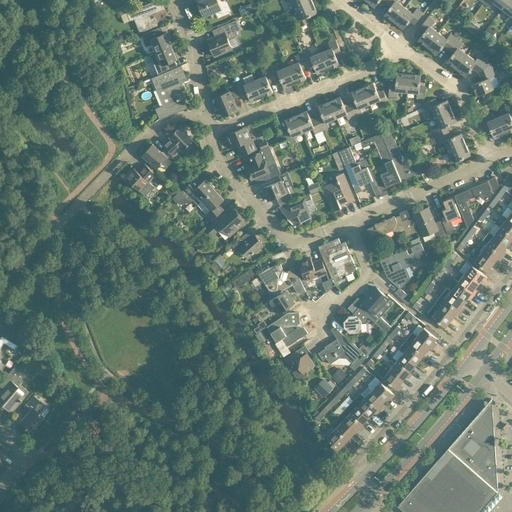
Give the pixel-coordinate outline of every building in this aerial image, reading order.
[(160,0),(155,0),(150,2),(126,12),(130,21),(134,19),(140,33),(158,25),(158,23),(157,22),(157,20),(156,19),(154,17),(149,19),(148,16),(164,9),(160,0)] [(218,0),(196,0),(204,17),(222,9),(218,0)] [(290,0),(292,0),(296,8),(313,1),(312,0),(285,0),(287,2),(290,0)] [(385,14),(394,21),(405,7),(397,1),(397,0),(387,0),(387,2),(391,5),(385,14)] [(494,2),(502,8),(508,0),(486,0),(484,3),(490,8),(494,2)] [(506,20),(511,24),(511,0),(508,0),(502,8),(510,15),(506,20)] [(313,1),(296,8),(300,18),(295,20),(298,27),(310,22),(307,17),(318,12),(313,1)] [(251,3),(247,5),(250,12),(256,9),(251,3)] [(405,7),(394,21),(404,29),(410,20),(415,23),(423,13),(417,8),(413,13),(405,7)] [(130,21),(126,12),(121,15),(124,23),(130,21)] [(328,15),(330,20),(338,17),(335,12),(328,15)] [(418,40),(428,47),(439,33),(431,27),(435,21),(428,16),(420,27),(425,31),(418,40)] [(220,35),(215,37),(208,40),(215,56),(232,48),(228,39),(238,35),(237,31),(241,29),(237,20),(217,28),(220,35)] [(153,43),(157,52),(171,46),(166,33),(164,33),(161,26),(142,35),(147,46),(153,43)] [(300,27),(293,30),(296,36),(302,33),(300,27)] [(478,29),(475,34),(480,38),(484,33),(478,29)] [(444,45),(449,49),(457,38),(451,33),(447,39),(439,33),(428,47),(437,54),(444,45)] [(122,34),(113,38),(116,44),(125,40),(122,34)] [(447,61),(456,69),(467,54),(459,48),(463,43),(457,38),(449,49),(454,53),(447,61)] [(331,48),(321,52),(329,69),(339,64),(335,54),(341,51),(336,39),(328,42),(331,48)] [(120,44),(114,47),(117,53),(123,51),(120,44)] [(157,52),(150,55),(159,75),(178,67),(175,60),(177,59),(171,46),(157,52)] [(310,50),(302,53),(308,65),(313,63),(318,73),(329,69),(321,52),(312,56),(310,50)] [(298,62),(288,66),(295,83),(306,78),(302,68),(308,65),(302,53),(295,56),(298,62)] [(473,67),(479,72),(490,64),(479,55),(475,60),(467,54),(456,69),(466,76),(473,67)] [(226,58),(214,63),(217,69),(228,64),(226,58)] [(277,64),(269,67),(275,79),(280,77),(284,87),(295,83),(288,66),(279,70),(277,64)] [(483,80),(472,84),(477,95),(486,92),(494,88),(490,79),(496,76),(490,64),(479,72),(483,80)] [(159,75),(153,77),(158,90),(157,90),(164,106),(157,109),(161,118),(187,107),(183,98),(185,98),(180,87),(179,83),(182,82),(187,79),(184,71),(180,73),(178,67),(177,67),(159,75)] [(264,76),(255,80),(262,97),(273,92),(269,82),(275,79),(269,67),(262,70),(264,76)] [(213,70),(209,75),(215,79),(219,74),(213,70)] [(397,91),(407,92),(409,74),(397,73),(396,84),(390,83),(389,97),(397,97),(397,91)] [(409,74),(407,92),(417,93),(417,99),(425,100),(426,86),(420,86),(421,75),(409,74)] [(262,97),(255,80),(246,84),(243,78),(236,81),(241,93),(247,91),(251,101),(262,97)] [(374,82),(363,87),(370,104),(379,100),(381,106),(389,103),(384,90),(378,93),(374,82)] [(217,98),(224,115),(237,110),(233,99),(240,96),(235,85),(228,88),(230,93),(217,98)] [(356,102),(350,104),(356,117),(363,113),(361,108),(370,104),(363,87),(352,92),(356,102)] [(340,96),(329,101),(336,118),(346,114),(348,120),(356,117),(350,104),(345,107),(340,96)] [(431,108),(435,118),(452,111),(448,100),(437,104),(435,98),(422,103),(426,111),(431,108)] [(323,116),(317,118),(322,130),(330,127),(327,122),(336,118),(329,101),(318,106),(323,116)] [(507,113),(498,117),(505,134),(511,130),(511,118),(511,119),(511,118),(511,104),(505,107),(507,113)] [(307,110),(296,115),(303,132),(312,128),(315,134),(322,130),(317,118),(312,121),(307,110)] [(433,129),(436,137),(449,131),(446,126),(457,122),(452,111),(435,118),(439,127),(433,129)] [(303,132),(296,115),(285,120),(290,130),(284,132),(285,135),(291,144),(297,141),(294,135),(303,132)] [(505,134),(498,117),(489,121),(487,115),(479,118),(484,130),(490,128),(494,138),(505,134)] [(170,137),(163,144),(166,147),(173,155),(174,157),(182,150),(183,150),(193,140),(180,126),(170,137)] [(239,148),(241,155),(256,149),(252,139),(251,140),(245,127),(227,134),(233,147),(238,145),(239,148)] [(390,129),(381,133),(401,181),(416,174),(413,168),(419,166),(422,172),(428,169),(422,157),(416,160),(415,156),(402,162),(400,156),(401,155),(390,129)] [(445,142),(449,151),(466,144),(461,133),(451,137),(449,131),(436,137),(440,144),(445,142)] [(278,134),(276,137),(279,142),(286,138),(283,132),(278,134)] [(401,181),(381,133),(372,137),(383,164),(385,163),(388,171),(381,174),(387,187),(401,181)] [(267,140),(259,143),(262,149),(269,146),(267,140)] [(466,144),(449,151),(454,162),(471,155),(466,144)] [(151,145),(142,156),(150,162),(157,169),(167,157),(169,159),(172,156),(173,155),(166,147),(165,148),(162,152),(157,148),(157,149),(156,149),(151,145)] [(344,162),(345,165),(350,163),(351,165),(357,162),(351,150),(350,146),(339,151),(344,162)] [(252,165),(246,167),(250,176),(251,179),(255,178),(258,184),(272,178),(281,174),(270,147),(258,153),(249,156),(252,165)] [(357,162),(351,165),(356,176),(360,185),(370,181),(373,180),(374,184),(378,182),(376,176),(374,173),(368,158),(367,155),(360,158),(361,161),(357,162)] [(127,176),(126,178),(133,184),(140,191),(145,195),(150,189),(153,186),(149,182),(155,176),(157,174),(153,170),(145,163),(138,171),(134,168),(127,176)] [(324,186),(330,202),(334,211),(341,208),(340,206),(355,199),(344,172),(340,174),(339,173),(335,175),(337,180),(324,186)] [(161,176),(157,180),(164,186),(168,182),(161,176)] [(454,195),(458,204),(468,227),(474,218),(466,200),(480,194),(488,200),(499,185),(495,176),(487,180),(488,181),(470,188),(470,189),(454,195)] [(192,200),(193,199),(198,204),(215,189),(214,188),(215,187),(211,183),(210,184),(206,179),(201,183),(195,177),(173,197),(178,203),(192,200)] [(181,180),(175,186),(179,191),(186,185),(181,180)] [(273,184),(263,188),(269,200),(277,197),(279,203),(289,200),(293,198),(290,191),(288,187),(285,188),(282,180),(273,184)] [(317,182),(308,186),(312,193),(321,189),(317,182)] [(215,189),(198,204),(207,214),(212,220),(224,209),(219,204),(224,199),(223,198),(224,198),(221,194),(220,195),(215,189)] [(289,217),(288,218),(295,226),(302,223),(301,220),(304,218),(305,220),(312,216),(306,203),(313,200),(311,196),(310,194),(289,202),(294,215),(289,217)] [(443,211),(439,213),(442,219),(448,234),(453,232),(455,228),(451,220),(461,216),(456,205),(453,196),(443,200),(446,208),(442,209),(443,211)] [(507,217),(506,219),(511,223),(511,208),(509,206),(503,214),(507,217)] [(163,207),(158,212),(163,217),(168,212),(164,208),(163,207)] [(448,234),(442,219),(435,222),(428,207),(413,213),(423,236),(434,231),(437,239),(448,234)] [(213,235),(218,230),(222,226),(230,236),(244,223),(234,211),(228,216),(224,212),(206,228),(213,235)] [(367,229),(373,243),(383,239),(386,233),(393,230),(399,232),(404,230),(407,236),(416,232),(410,217),(403,220),(400,215),(395,217),(395,216),(386,219),(385,218),(383,219),(383,220),(374,224),(375,225),(367,229)] [(511,223),(506,219),(500,227),(511,235),(511,223)] [(495,224),(489,232),(493,236),(495,234),(502,239),(500,242),(506,247),(511,241),(511,235),(500,227),(496,223),(495,224)] [(489,232),(483,240),(483,241),(487,244),(503,256),(506,252),(504,250),(506,247),(500,242),(502,239),(495,234),(493,236),(489,232)] [(182,236),(187,242),(191,238),(187,233),(182,236)] [(245,243),(241,238),(232,246),(237,251),(240,249),(248,258),(263,244),(254,234),(245,243)] [(328,242),(319,246),(333,279),(346,274),(346,276),(353,273),(353,271),(357,269),(345,241),(341,243),(339,238),(328,242)] [(477,248),(476,249),(481,252),(482,251),(489,256),(487,259),(493,264),(498,258),(500,260),(503,256),(487,244),(483,241),(483,240),(477,248)] [(413,263),(412,262),(426,256),(421,243),(414,245),(411,247),(413,253),(409,255),(406,249),(380,259),(387,277),(399,288),(395,292),(409,304),(413,299),(400,287),(409,277),(405,267),(413,263)] [(454,251),(450,257),(454,260),(458,254),(454,251)] [(489,256),(482,251),(481,252),(474,261),(490,274),(493,269),(491,268),(493,264),(487,259),(489,256)] [(298,261),(306,281),(318,276),(318,277),(328,273),(322,258),(313,262),(311,257),(304,260),(304,259),(298,261)] [(216,260),(210,265),(216,272),(222,267),(216,260)] [(467,261),(460,270),(465,273),(464,275),(471,280),(473,277),(479,282),(482,279),(484,281),(488,277),(467,261)] [(267,268),(259,274),(274,297),(287,289),(293,285),(294,285),(301,281),(295,267),(289,270),(288,270),(288,272),(283,271),(283,268),(280,262),(267,268)] [(246,271),(232,281),(237,287),(251,278),(250,277),(255,274),(251,268),(246,271)] [(454,278),(458,282),(474,294),(477,290),(475,288),(479,282),(473,277),(471,280),(464,275),(465,273),(460,270),(454,278)] [(306,291),(301,281),(294,285),(293,285),(297,292),(301,294),(306,291)] [(452,291),(451,292),(458,297),(460,294),(466,300),(469,296),(471,298),(474,294),(458,282),(452,291)] [(365,304),(360,309),(368,316),(375,322),(380,316),(381,316),(393,302),(389,299),(375,286),(362,301),(365,304)] [(445,289),(440,295),(441,296),(443,297),(445,299),(461,311),(464,307),(462,306),(466,300),(460,294),(458,297),(451,292),(452,291),(447,287),(446,288),(445,289)] [(287,289),(274,297),(270,301),(273,306),(274,305),(279,314),(296,303),(287,289)] [(441,296),(434,304),(439,308),(438,309),(445,314),(447,312),(453,317),(456,314),(458,316),(461,311),(441,296)] [(439,308),(434,304),(427,313),(432,317),(430,319),(443,330),(453,317),(447,312),(445,314),(438,309),(439,308)] [(345,327),(350,332),(362,332),(363,332),(362,331),(362,323),(368,316),(360,309),(359,307),(352,315),(345,315),(344,315),(343,315),(344,316),(345,327)] [(282,316),(267,326),(277,341),(276,343),(284,356),(291,352),(287,346),(298,340),(306,334),(308,333),(304,327),(301,327),(301,326),(298,326),(298,323),(300,323),(299,312),(289,313),(288,313),(282,316)] [(375,322),(387,332),(391,326),(381,316),(380,316),(375,322)] [(0,347),(3,343),(15,349),(23,356),(24,355),(30,347),(21,335),(0,322),(0,347)] [(414,331),(413,332),(417,336),(418,334),(425,340),(423,342),(429,348),(432,350),(437,343),(435,341),(439,335),(426,325),(423,328),(419,324),(414,331)] [(262,330),(256,334),(259,340),(266,336),(262,330)] [(413,332),(406,340),(426,357),(429,353),(427,351),(429,348),(423,342),(425,340),(418,334),(417,336),(413,332)] [(326,348),(319,352),(324,360),(327,358),(330,363),(332,362),(333,364),(349,365),(351,362),(352,363),(360,354),(365,359),(367,355),(363,351),(359,348),(350,339),(342,333),(337,339),(325,347),(326,348)] [(400,348),(405,351),(411,356),(409,359),(416,364),(420,359),(423,361),(426,357),(406,340),(400,348)] [(384,342),(380,347),(383,350),(388,345),(384,342)] [(363,344),(359,348),(363,351),(367,355),(374,347),(370,343),(366,347),(363,344)] [(380,347),(375,352),(376,353),(379,355),(383,350),(380,347)] [(405,351),(397,361),(412,373),(415,370),(413,368),(416,364),(409,359),(411,356),(405,351)] [(297,352),(289,357),(287,359),(297,375),(313,364),(306,354),(301,357),(297,352)] [(397,361),(391,368),(398,373),(395,376),(402,381),(407,375),(409,377),(412,373),(397,361)] [(0,406),(1,405),(4,407),(10,413),(17,405),(24,396),(28,391),(21,384),(20,384),(22,381),(21,377),(19,375),(21,373),(14,367),(7,375),(1,382),(6,386),(0,393),(0,406)] [(398,373),(391,368),(383,378),(399,391),(402,386),(399,385),(402,381),(395,376),(398,373)] [(339,371),(334,376),(340,382),(345,376),(339,371)] [(324,378),(316,387),(325,396),(334,387),(335,385),(330,380),(328,382),(324,378)] [(380,381),(374,388),(380,394),(378,396),(384,402),(389,397),(391,399),(395,395),(380,381)] [(369,386),(362,393),(380,411),(383,407),(381,405),(384,402),(378,396),(380,394),(374,388),(373,389),(369,386)] [(342,390),(334,397),(338,400),(345,393),(342,390)] [(361,393),(354,401),(358,405),(359,403),(365,409),(363,412),(369,418),(374,412),(376,414),(380,411),(362,393),(361,393)] [(19,422),(31,432),(44,417),(38,412),(45,404),(34,394),(25,405),(30,409),(19,422)] [(334,397),(330,402),(333,406),(338,400),(334,397)] [(354,401),(346,408),(350,413),(365,426),(368,423),(366,421),(369,418),(363,412),(365,409),(359,403),(358,405),(354,401)] [(495,447),(493,412),(492,412),(485,406),(481,411),(449,448),(474,469),(498,491),(497,473),(496,462),(495,447)] [(346,408),(339,416),(343,420),(344,419),(350,425),(348,427),(354,433),(359,428),(361,430),(365,426),(350,413),(346,408)] [(320,413),(315,418),(318,421),(323,416),(321,414),(320,413)] [(344,419),(336,428),(350,442),(353,438),(351,436),(354,433),(348,427),(350,425),(344,419)] [(350,442),(336,428),(326,438),(332,443),(331,444),(338,450),(344,444),(346,446),(350,442)] [(474,469),(449,448),(398,505),(405,511),(479,511),(498,491),(474,469)]
